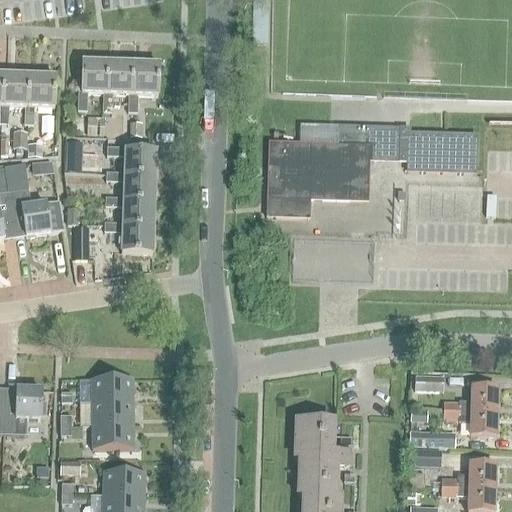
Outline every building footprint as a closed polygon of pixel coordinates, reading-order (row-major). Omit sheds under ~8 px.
[(85,115),(86,97),(102,97),(106,97),(107,66),(81,65),(80,95),(77,95),(76,114),(85,115)] [(111,116),(111,98),(127,98),(131,98),(132,67),(107,66),(106,97),(102,97),(101,115),(111,116)] [(127,116),(136,116),(137,98),(157,99),(158,68),(132,67),(131,98),(127,98),(127,116)] [(0,126),(8,126),(8,110),(24,111),(28,111),(29,80),(4,79),(3,110),(0,109),(0,126)] [(23,127),(33,127),(33,111),(54,112),(55,81),(29,80),(28,111),(24,111),(23,127)] [(97,135),(97,122),(77,121),(77,135),(97,135)] [(130,127),(130,141),(140,141),(141,127),(130,127)] [(106,129),(106,141),(121,142),(122,130),(106,129)] [(338,129),(338,150),(268,148),(265,221),(308,222),(308,202),(366,204),(367,162),(379,163),(380,131),(338,129)] [(409,132),(399,131),(398,163),(406,164),(406,175),(474,177),(475,138),(408,136),(409,132)] [(25,137),(13,136),(12,152),(24,153),(25,137)] [(79,158),(79,142),(67,142),(67,158),(79,158)] [(106,150),(106,160),(124,160),(123,176),(123,180),(154,181),(155,156),(125,154),(125,151),(106,150)] [(27,151),(27,161),(41,161),(41,151),(27,151)] [(66,161),(66,177),(78,177),(78,161),(66,161)] [(4,181),(52,177),(51,165),(3,169),(4,181)] [(123,180),(123,176),(105,176),(105,185),(123,186),(122,202),(122,205),(153,206),(154,181),(123,180)] [(28,193),(7,196),(13,238),(24,236),(25,240),(50,237),(45,207),(30,209),(28,193)] [(0,244),(3,244),(2,240),(13,238),(7,196),(0,197),(0,244)] [(121,227),(121,231),(152,232),(153,206),(122,205),(122,202),(104,201),(104,210),(122,211),(121,227)] [(76,228),(77,212),(67,212),(66,228),(76,228)] [(151,257),(152,232),(121,231),(121,227),(103,226),(103,235),(121,236),(120,256),(151,257)] [(86,264),(86,231),(73,231),(73,263),(86,264)] [(414,394),(438,395),(438,381),(414,380),(414,394)] [(91,407),(132,406),(132,382),(90,383),(91,407)] [(470,391),(470,406),(442,405),(442,414),(458,415),(470,415),(497,415),(497,392),(470,391)] [(4,396),(3,439),(15,439),(16,422),(40,423),(41,393),(16,393),(15,397),(4,396)] [(71,397),(59,397),(60,407),(71,407),(71,397)] [(91,407),(91,430),(132,429),(132,406),(91,407)] [(426,423),(426,413),(410,413),(410,422),(426,423)] [(458,415),(442,414),(442,424),(458,424),(458,426),(469,426),(469,440),(496,440),(497,416),(470,415),(458,415)] [(71,419),(60,420),(60,430),(71,430),(71,419)] [(297,484),(303,484),(302,499),(307,499),(334,500),(334,499),(335,470),(348,470),(349,456),(331,455),(332,425),(300,424),(300,439),(294,439),(293,462),(298,462),(297,484)] [(91,453),(133,453),(132,429),(91,430),(91,453)] [(60,430),(60,440),(71,440),(71,430),(60,430)] [(425,450),(455,452),(456,436),(426,435),(425,450)] [(340,441),(340,449),(350,449),(350,441),(340,441)] [(409,470),(439,470),(440,454),(410,453),(409,470)] [(457,479),(457,482),(441,482),(441,491),(457,491),(467,492),(494,492),(495,468),(468,468),(468,479),(457,479)] [(102,499),(143,500),(144,477),(102,475),(102,499)] [(353,486),(353,478),(343,477),(343,485),(353,486)] [(74,488),(62,488),(62,498),(73,498),(74,488)] [(493,511),(494,492),(467,492),(457,491),(441,491),(441,500),(467,500),(466,511),(493,511)] [(73,508),(73,498),(62,498),(62,508),(73,508)] [(142,511),(143,500),(102,499),(101,511),(142,511)] [(338,511),(339,500),(334,499),(334,500),(307,499),(306,511),(338,511)]
